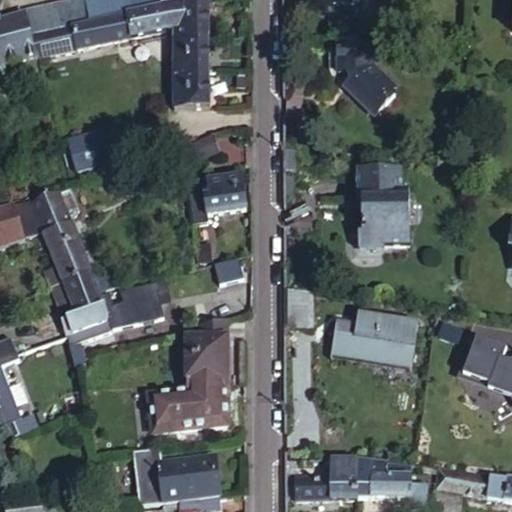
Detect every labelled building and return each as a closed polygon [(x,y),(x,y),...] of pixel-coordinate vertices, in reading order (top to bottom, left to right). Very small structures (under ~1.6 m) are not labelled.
[(105,0),(86,4),(90,27),(126,20),(139,17),(135,0),(105,0)] [(135,0),(139,17),(162,12),(159,0),(135,0)] [(205,0),(159,0),(162,12),(175,10),(180,8),(205,3),(205,0)] [(180,22),(180,30),(181,42),(206,41),(205,3),(180,8),(180,22)] [(65,32),(90,27),(86,4),(61,9),(21,17),(22,22),(26,39),(47,35),(65,32)] [(162,12),(139,17),(126,20),(129,42),(169,32),(168,23),(178,22),(175,10),(162,12)] [(90,27),(65,32),(70,53),(129,42),(126,20),(90,27)] [(26,39),(22,22),(1,27),(3,44),(23,40),(26,39)] [(180,30),(180,22),(178,22),(168,23),(169,32),(180,30)] [(0,83),(5,82),(0,68),(0,66),(28,61),(23,40),(3,44),(1,27),(0,25),(0,83)] [(181,42),(180,30),(169,32),(169,42),(181,42)] [(65,32),(47,35),(52,57),(70,53),(65,32)] [(47,35),(26,39),(31,61),(52,57),(47,35)] [(31,61),(26,39),(23,40),(28,61),(31,61)] [(206,41),(181,42),(181,55),(181,76),(206,76),(206,41)] [(170,54),(169,42),(158,43),(158,53),(170,54)] [(181,55),(181,42),(169,42),(170,54),(170,55),(181,55)] [(371,71),(372,47),(335,47),(335,78),(339,78),(348,87),(342,93),(372,122),(394,101),(389,97),(395,92),(371,71)] [(181,76),(181,55),(170,55),(170,76),(181,76)] [(181,85),(181,76),(170,76),(171,86),(181,85)] [(207,113),(206,76),(181,76),(181,85),(181,113),(207,113)] [(20,82),(15,84),(19,97),(25,95),(20,82)] [(0,102),(19,97),(15,84),(0,88),(0,102)] [(171,113),(181,113),(181,85),(171,86),(171,113)] [(64,138),(73,173),(137,154),(127,120),(64,138)] [(211,158),(203,141),(170,155),(178,173),(211,158)] [(281,152),(282,174),(291,174),(290,151),(281,152)] [(178,173),(170,155),(162,159),(160,160),(167,177),(178,173)] [(401,175),(354,174),(353,204),(359,204),(359,218),(358,239),(358,252),(379,252),(405,253),(406,195),(400,195),(401,175)] [(238,178),(206,183),(207,191),(189,195),(194,224),(244,215),(238,178)] [(207,191),(206,183),(188,186),(189,195),(207,191)] [(188,186),(187,184),(186,185),(184,188),(183,191),(190,230),(195,229),(194,224),(189,195),(188,186)] [(77,192),(70,195),(72,202),(80,200),(77,192)] [(60,199),(66,215),(75,210),(72,202),(70,195),(60,199)] [(49,250),(56,270),(63,289),(90,280),(66,215),(60,199),(34,209),(46,240),(49,250)] [(34,209),(8,215),(17,249),(46,240),(34,209)] [(17,249),(8,215),(0,217),(0,229),(2,235),(0,235),(0,255),(18,251),(17,249)] [(358,252),(358,239),(353,239),(353,257),(380,257),(379,252),(358,252)] [(58,291),(63,289),(56,270),(42,276),(59,324),(64,322),(61,315),(67,313),(58,291)] [(82,300),(96,295),(93,288),(90,280),(63,289),(58,291),(67,313),(71,310),(74,319),(86,314),(83,305),(82,300)] [(96,295),(97,299),(119,292),(114,280),(93,288),(96,295)] [(151,286),(125,294),(130,312),(156,305),(151,286)] [(282,293),(283,310),(310,310),(310,296),(282,293)] [(97,299),(96,295),(82,300),(83,305),(98,301),(97,299)] [(101,309),(108,327),(111,336),(125,331),(116,309),(111,311),(107,299),(98,301),(101,309)] [(86,314),(101,309),(98,301),(83,305),(86,314)] [(59,324),(65,343),(76,339),(108,327),(101,309),(86,314),(74,319),(64,322),(59,324)] [(71,310),(67,313),(61,315),(64,322),(74,319),(71,310)] [(283,332),(311,333),(310,310),(283,310),(283,332)] [(199,321),(201,329),(216,326),(214,317),(199,321)] [(378,363),(407,368),(414,330),(355,319),(354,321),(353,330),(348,329),(334,327),(328,360),(377,369),(378,363)] [(161,336),(158,323),(131,330),(134,343),(161,336)] [(226,429),(228,325),(201,332),(201,338),(187,339),(187,395),(149,399),(152,436),(226,429)] [(108,327),(76,339),(80,351),(84,351),(111,336),(108,327)] [(76,339),(65,343),(71,361),(82,356),(80,351),(76,339)] [(500,351),(472,341),(461,375),(486,383),(484,387),(511,396),(511,360),(507,363),(497,360),(500,351)] [(81,391),(87,390),(89,376),(91,369),(86,362),(83,356),(82,356),(71,361),(81,391)] [(0,448),(26,438),(14,410),(26,405),(18,388),(7,393),(1,379),(26,369),(23,360),(0,368),(0,448)] [(378,363),(377,369),(376,374),(405,379),(407,368),(378,363)] [(199,505),(216,503),(213,463),(178,466),(179,476),(170,477),(169,474),(167,471),(165,469),(163,468),(159,468),(158,454),(131,456),(136,511),(159,509),(174,507),(199,505)] [(352,464),(332,463),(332,482),(296,482),(297,506),(352,506),(352,503),(352,464)] [(352,464),(352,503),(354,503),(408,505),(408,482),(385,481),(385,468),(352,464)] [(506,483),(437,473),(434,493),(448,495),(464,498),(511,506),(511,480),(507,479),(506,483)] [(434,493),(432,504),(445,506),(448,495),(434,493)] [(432,504),(430,511),(461,511),(464,498),(448,495),(445,506),(432,504)] [(3,500),(5,511),(37,511),(36,496),(3,500)] [(216,511),(216,503),(199,505),(199,511),(216,511)]
